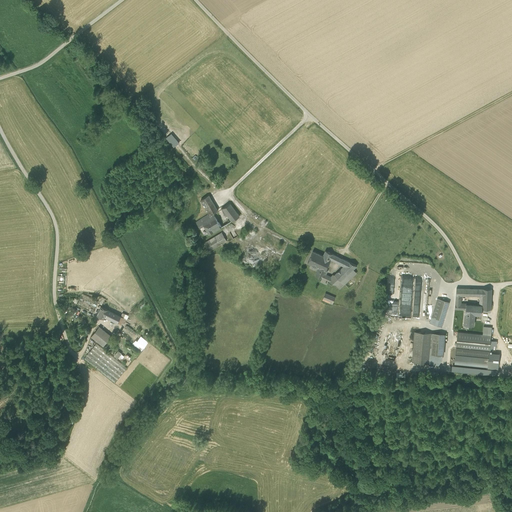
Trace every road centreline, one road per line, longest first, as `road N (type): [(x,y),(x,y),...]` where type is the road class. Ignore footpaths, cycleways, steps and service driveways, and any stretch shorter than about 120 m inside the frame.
road 1 (unclassified): [(511,283),(471,284),(431,221),(309,115),(196,0)]
road 2 (track): [(372,170),(511,93)]
road 3 (track): [(0,474),(61,456),(83,396),(74,366)]
road 4 (unclassified): [(121,0),(37,65),(0,78)]
